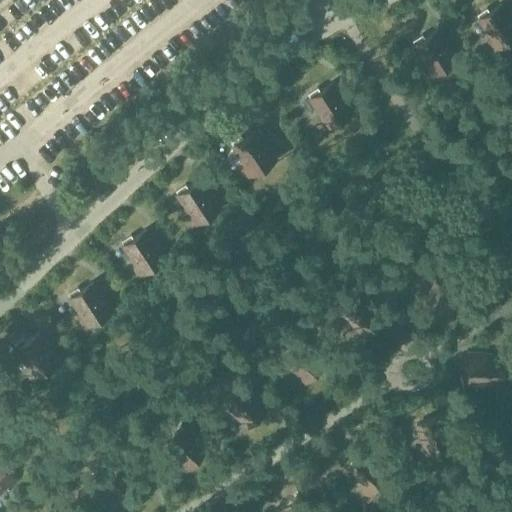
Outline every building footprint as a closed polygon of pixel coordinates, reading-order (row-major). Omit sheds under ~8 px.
[(503,3),(480,18),(493,39),(489,42),(494,50),(511,38),(511,16),(511,15),(511,12),(508,6),(505,6),(503,3)] [(439,29),(415,45),(428,65),(424,68),(429,76),(457,58),(446,41),(447,38),(443,33),(440,32),(439,29)] [(334,82),(310,98),(324,118),(320,121),(325,129),(353,111),(342,94),(342,91),(338,86),(336,85),(334,82)] [(258,130),(234,146),(248,166),(243,169),(248,177),(276,159),(265,142),(266,139),(262,134),(259,133),(258,130)] [(201,179),(178,195),(192,215),(187,218),(193,226),(220,207),(209,191),(209,188),(206,182),(203,182),(201,179)] [(147,230),(124,245),(137,266),(133,269),(138,277),(166,258),(155,241),(155,239),(152,233),(149,232),(147,230)] [(417,309),(444,318),(452,294),(457,296),(460,287),(428,276),(422,296),(419,297),(417,303),(418,306),(417,309)] [(94,282),(71,297),(84,318),(79,321),(85,329),(113,311),(102,294),(102,291),(99,286),(96,285),(94,282)] [(347,316),(363,334),(384,316),(382,313),(382,310),(378,305),(375,305),(361,290),(336,312),(343,319),(347,316)] [(40,333),(16,348),(30,369),(25,372),(30,380),(59,362),(48,345),(48,342),(45,337),(42,336),(40,333)] [(288,365),(307,381),(326,361),(323,358),(323,356),(318,351),(315,351),(300,337),(278,362),(285,369),(288,365)] [(470,354),(469,382),(494,383),(494,389),(504,389),(505,355),(484,355),(483,353),(476,352),(474,354),(470,354)] [(231,410),(249,426),(268,405),(265,403),(265,400),(260,396),(257,396),(242,382),(220,407),(227,414),(231,410)] [(444,415),(417,424),(426,448),(421,449),(424,459),(455,447),(449,428),(450,426),(447,419),(445,418),(444,415)] [(170,452),(189,468),(208,447),(205,445),(205,442),(200,437),(197,438),(182,424),(160,449),(167,456),(170,452)] [(365,449),(346,470),(365,487),(361,491),(368,497),(391,473),(375,459),(375,456),(370,452),(367,452),(365,449)] [(0,492),(8,484),(12,488),(18,481),(0,463),(0,492)] [(111,493),(129,510),(148,489),(146,487),(145,484),(140,479),(138,480),(122,466),(100,491),(107,497),(111,493)] [(301,488),(282,509),(284,511),(325,511),(326,511),(311,498),(311,495),(306,491),(303,491),(301,488)]
